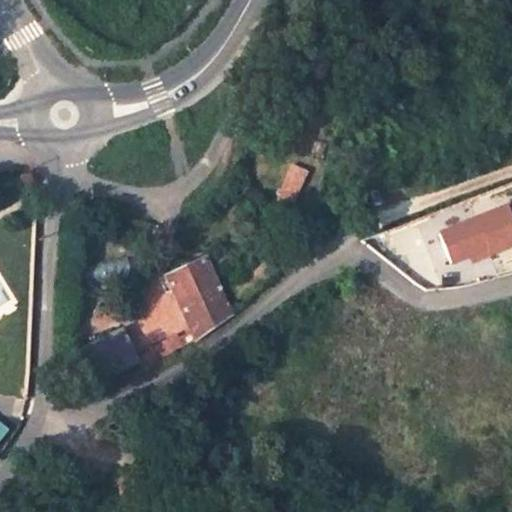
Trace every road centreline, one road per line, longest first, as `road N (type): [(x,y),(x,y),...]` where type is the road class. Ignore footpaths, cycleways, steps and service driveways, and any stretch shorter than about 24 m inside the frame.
road 1 (residential): [(43,422),(151,388),(234,338),(318,262),(348,247)]
road 2 (residential): [(319,511),(112,455),(43,422)]
road 3 (unclassified): [(43,422),(48,237),(63,159)]
road 4 (secondary): [(253,0),(201,75),(162,98),(104,114)]
road 5 (residential): [(348,247),(366,227),(511,171)]
road 6 (residential): [(348,247),(426,301),(511,283)]
